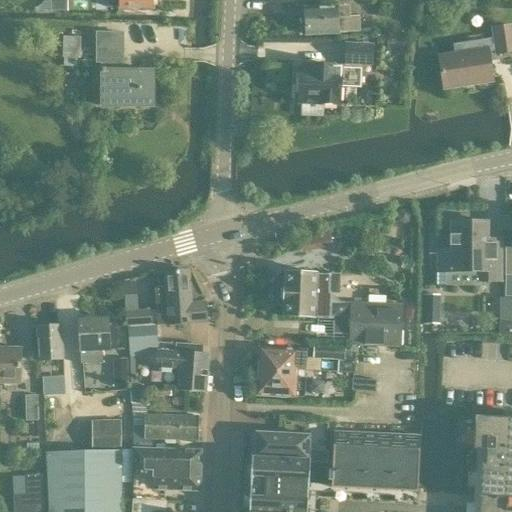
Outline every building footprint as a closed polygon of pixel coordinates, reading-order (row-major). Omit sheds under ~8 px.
[(107,0),(108,9),(118,9),(118,11),(151,11),(153,11),(153,7),(157,7),(157,0),(107,0)] [(302,22),(303,31),(306,33),(306,36),(338,34),(360,32),(359,17),(349,18),(348,7),(336,8),(336,7),(304,9),(305,20),(302,22)] [(457,55),(439,58),(444,89),(493,82),(488,53),(497,52),(497,56),(511,53),(511,25),(493,28),(495,40),(455,46),(457,55)] [(121,33),(95,33),(95,64),(100,64),(100,70),(102,70),(102,74),(100,73),(100,103),(139,103),(139,91),(151,91),(155,91),(155,70),(124,70),(124,33),(121,33)] [(80,59),(80,37),(61,37),(61,59),(64,59),(64,68),(76,68),(77,59),(80,59)] [(406,39),(387,39),(386,52),(405,53),(406,39)] [(298,86),(297,99),(300,101),(301,101),(301,116),(323,117),(323,103),(340,104),(341,87),(360,88),(361,65),(372,65),(373,46),(346,45),(345,68),(333,68),(333,66),(311,65),(311,71),(301,70),(301,82),(298,86)] [(438,252),(438,273),(484,273),(484,283),(501,283),(501,246),(487,246),(488,224),(451,224),(451,252),(438,252)] [(193,323),(207,322),(206,302),(191,303),(189,271),(164,273),(165,288),(154,289),(157,325),(167,325),(167,327),(193,325),(193,323)] [(285,272),(283,317),(328,319),(329,294),(339,295),(340,275),(285,272)] [(333,318),(333,335),(350,336),(350,345),(356,345),(361,345),(363,346),(402,347),(404,306),(391,306),(385,305),(385,296),(373,296),(368,295),(368,305),(350,304),(350,319),(333,318)] [(511,299),(499,299),(499,323),(511,323),(511,299)] [(151,324),(150,311),(125,313),(126,326),(151,324)] [(77,321),(79,353),(80,353),(80,365),(102,364),(101,352),(110,352),(108,319),(77,321)] [(511,323),(499,323),(498,335),(511,335),(511,323)] [(204,392),(207,355),(200,354),(201,346),(157,343),(156,325),(128,327),(130,357),(135,357),(156,355),(156,368),(177,370),(175,390),(184,391),(204,392)] [(63,360),(61,326),(37,328),(38,361),(63,360)] [(312,359),(344,361),(345,345),(314,343),(312,359)] [(0,348),(0,384),(20,385),(21,349),(0,348)] [(260,350),(260,367),(294,369),(294,364),(300,364),(299,369),(305,369),(306,353),(260,350)] [(257,378),(257,391),(259,391),(259,394),(304,396),(305,369),(299,369),(300,364),(294,364),(294,369),(260,367),(259,378),(257,378)] [(42,379),(42,397),(65,396),(64,378),(42,379)] [(353,379),(352,392),(376,393),(376,381),(353,379)] [(145,389),(130,389),(131,404),(145,405),(145,389)] [(38,422),(37,397),(25,397),(26,422),(38,422)] [(133,426),(132,447),(152,448),(152,439),(198,440),(198,418),(146,417),(144,417),(144,426),(133,426)] [(511,511),(511,419),(502,419),(455,417),(455,420),(454,450),(461,450),(469,451),(473,451),(485,452),(485,466),(484,466),(483,466),(482,466),(482,467),(481,467),(481,468),(481,469),(479,494),(478,511),(511,511)] [(92,452),(45,453),(48,511),(121,511),(122,420),(91,420),(92,452)] [(329,471),(328,482),(332,482),(331,488),(418,493),(421,436),(334,432),(332,471),(329,471)] [(252,461),(290,463),(310,463),(328,463),(328,450),(309,449),(309,435),(256,433),(256,436),(253,436),(253,449),(255,449),(255,458),(252,458),(252,460),(252,461)] [(132,447),(132,456),(135,456),(133,501),(165,503),(165,490),(200,491),(201,451),(152,450),(152,448),(132,447)] [(250,501),(249,511),(309,511),(311,463),(310,463),(290,463),(252,461),(250,501)] [(27,496),(13,496),(14,511),(38,511),(45,511),(43,474),(26,475),(27,496)] [(164,511),(165,503),(133,501),(132,511),(164,511)]
